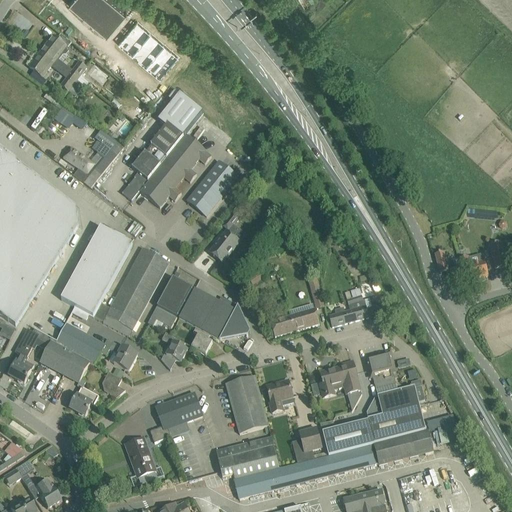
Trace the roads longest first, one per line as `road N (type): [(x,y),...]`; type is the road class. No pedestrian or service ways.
road 1 (unclassified): [(450,311),(392,187),(275,0)]
road 2 (secondary): [(511,460),(361,207)]
road 3 (secondary): [(196,0),(361,207)]
road 4 (secondary): [(361,207),(305,102),(229,0)]
road 5 (residential): [(71,447),(157,385),(260,353)]
road 6 (residential): [(260,353),(240,300),(147,238)]
